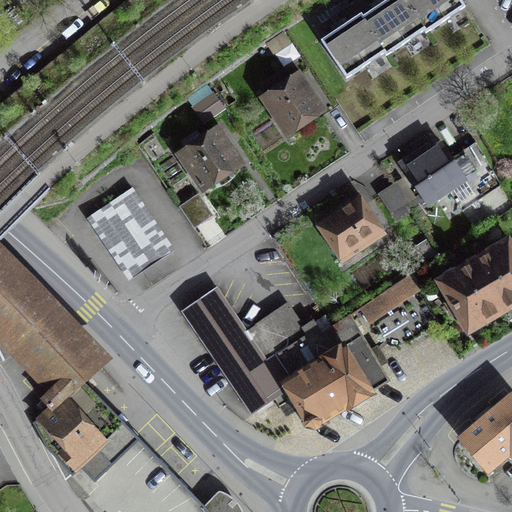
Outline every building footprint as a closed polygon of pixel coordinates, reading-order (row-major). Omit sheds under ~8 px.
[(464,6),(459,0),(386,0),(321,42),(346,81),(464,6)] [(322,111),(293,73),(260,98),(290,136),(322,111)] [(213,94),(194,108),(203,121),(222,108),(213,94)] [(238,164),(216,132),(183,154),(205,186),(238,164)] [(451,189),(465,210),(503,186),(475,143),(450,159),(439,142),(403,165),(428,204),(451,189)] [(415,211),(394,182),(377,195),(398,223),(415,211)] [(173,249),(130,188),(87,218),(129,279),(173,249)] [(213,213),(199,193),(180,207),(193,226),(213,213)] [(381,231),(355,197),(320,225),(347,258),(381,231)] [(511,255),(506,244),(474,263),(501,309),(511,302),(511,255)] [(42,414),(31,424),(50,452),(71,491),(88,511),(196,511),(166,481),(173,474),(84,382),(107,359),(0,249),(0,339),(50,392),(36,405),(42,414)] [(469,328),(501,309),(474,263),(442,282),(469,328)] [(216,289),(182,310),(238,393),(283,362),(260,324),(244,333),(216,289)] [(273,316),(297,354),(320,338),(311,323),(303,328),(289,306),(273,316)] [(297,354),(273,316),(260,324),(283,362),(297,354)] [(348,320),(320,338),(297,354),(283,362),(238,393),(251,413),(279,395),(284,403),(292,397),(313,429),(388,379),(348,320)] [(457,439),(487,475),(511,455),(511,456),(511,396),(511,394),(457,439)]
